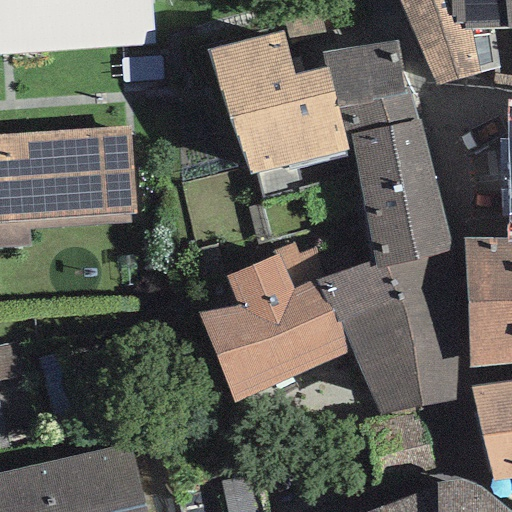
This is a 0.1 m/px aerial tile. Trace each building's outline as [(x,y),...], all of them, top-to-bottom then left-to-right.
[(150,0),(0,0),(0,53),(154,43),(150,0)] [(324,0),(279,0),(284,27),(328,21),(324,0)] [(398,0),(434,85),(478,70),(471,28),(470,19),(451,21),(448,0),(398,0)] [(511,0),(448,0),(451,21),(470,19),(471,28),(511,24),(511,0)] [(282,31),(208,47),(228,115),(249,171),(348,148),(344,133),(327,64),(323,65),(294,74),(282,31)] [(396,40),(321,50),(323,65),(327,64),(344,133),(418,117),(396,40)] [(450,246),(418,117),(344,133),(348,148),(374,258),(377,266),(450,246)] [(128,125),(0,132),(0,221),(134,213),(128,125)] [(511,235),(462,235),(466,364),(511,360),(511,235)] [(292,243),(224,274),(239,305),(196,312),(232,399),(351,348),(313,278),(307,280),(292,243)] [(459,301),(450,246),(377,266),(374,258),(313,278),(351,348),(379,412),(449,397),(454,396),(459,301)] [(511,377),(470,384),(491,478),(511,474),(511,377)] [(432,458),(449,397),(379,412),(381,419),(362,423),(375,479),(432,458)] [(146,511),(130,441),(0,471),(0,511),(146,511)] [(462,478),(434,481),(433,485),(360,511),(511,511),(511,510),(475,480),(462,478)]
